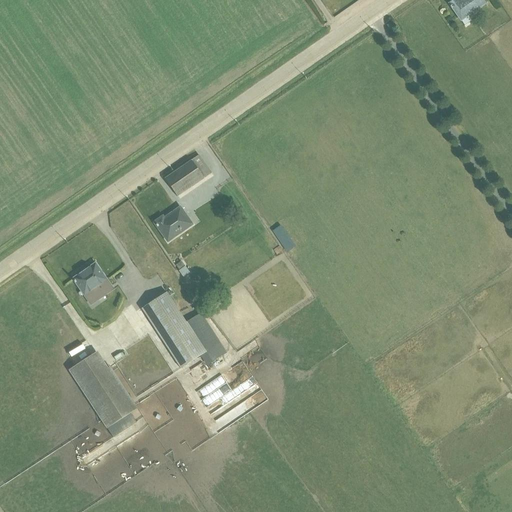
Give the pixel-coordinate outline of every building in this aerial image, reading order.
[(458,0),(454,0),(449,4),(461,22),(486,5),(482,0),(462,0),(460,2),(458,0)] [(397,26),(391,17),(386,20),(392,29),(397,26)] [(199,155),(165,179),(178,197),(211,174),(199,155)] [(163,217),(155,223),(169,243),(193,226),(180,208),(164,219),(163,217)] [(275,225),(267,231),(283,252),(292,246),(275,225)] [(181,261),(176,266),(180,271),(179,271),(184,279),(190,274),(181,261)] [(95,264),(73,279),(74,281),(74,282),(91,306),(114,291),(95,264)] [(167,292),(142,308),(181,369),(186,366),(201,356),(208,366),(227,354),(201,313),(186,323),(167,292)] [(237,356),(254,343),(250,338),(234,350),(237,356)] [(108,429),(131,414),(138,409),(111,367),(109,368),(98,352),(69,371),(108,429)] [(202,406),(227,390),(217,374),(192,390),(196,396),(202,406)] [(131,414),(108,429),(114,438),(137,423),(131,414)] [(100,491),(115,483),(108,471),(117,466),(119,469),(123,467),(112,448),(84,463),(100,491)]
